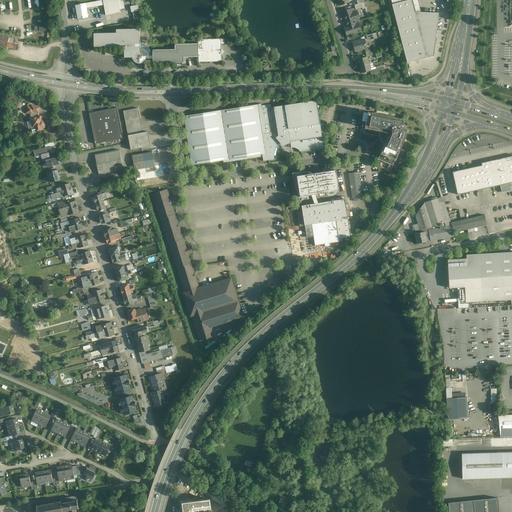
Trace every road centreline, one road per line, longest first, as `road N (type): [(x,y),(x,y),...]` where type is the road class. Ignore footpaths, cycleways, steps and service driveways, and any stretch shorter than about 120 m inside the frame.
road 1 (primary): [(155,511),(191,420),(217,383),(380,232),(431,152)]
road 2 (residential): [(66,83),(73,155),(151,428)]
road 3 (unclassified): [(353,149),(202,177),(180,149),(174,91)]
road 4 (secondary): [(174,91),(397,94)]
